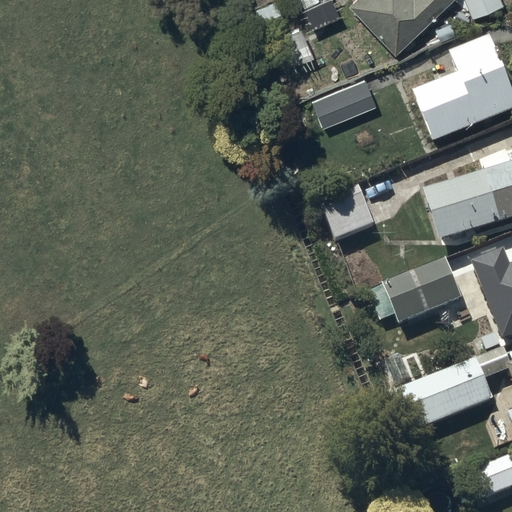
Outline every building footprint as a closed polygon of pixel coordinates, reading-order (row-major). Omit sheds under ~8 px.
[(254,31),(285,18),(277,0),(267,0),(245,10),(254,31)] [(355,0),(380,26),(407,0),(355,0)] [(396,67),(416,119),(506,83),(478,15),(432,33),(439,50),(396,67)] [(375,103),(365,75),(311,96),(321,124),(375,103)] [(511,134),(469,151),(488,201),(511,191),(511,134)] [(410,175),(429,223),(488,201),(469,151),(410,175)] [(318,201),(335,242),(374,226),(358,185),(318,201)] [(462,239),(492,313),(511,304),(511,235),(494,242),(489,229),(462,239)] [(462,302),(446,260),(381,285),(384,293),(370,299),(379,322),(395,316),(398,326),(462,302)] [(511,331),(494,340),(511,380),(511,331)] [(402,355),(385,362),(395,386),(411,379),(402,355)] [(511,489),(511,459),(511,457),(474,472),(475,474),(454,482),(465,508),(511,489)]
